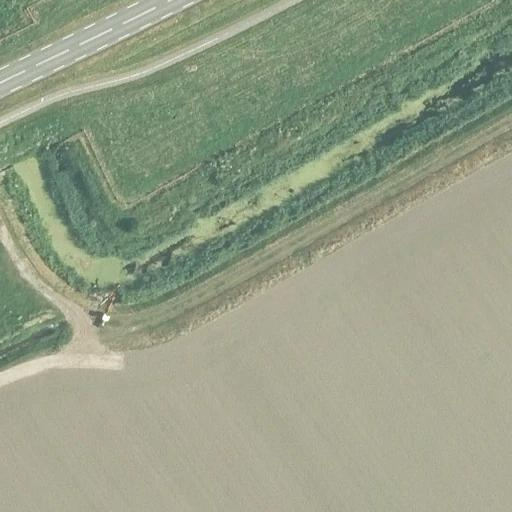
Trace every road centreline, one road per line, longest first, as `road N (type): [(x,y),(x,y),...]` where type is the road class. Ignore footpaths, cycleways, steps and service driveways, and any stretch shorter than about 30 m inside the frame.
road 1 (track): [(0,230),(34,287),(84,323),(157,323),(511,121)]
road 2 (secondary): [(0,84),(171,0)]
